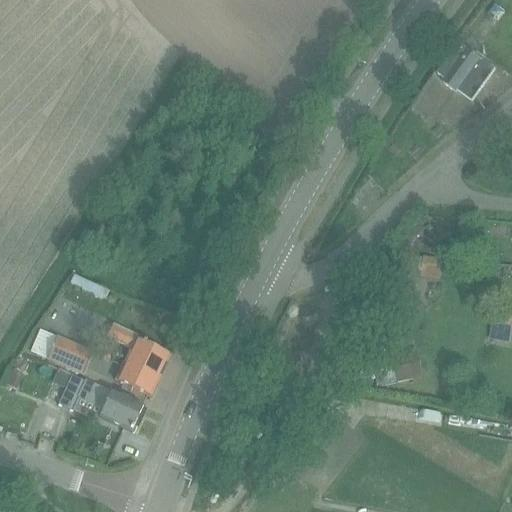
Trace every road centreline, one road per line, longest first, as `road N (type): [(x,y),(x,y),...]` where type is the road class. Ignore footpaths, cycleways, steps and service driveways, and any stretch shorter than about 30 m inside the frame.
road 1 (unclassified): [(261,270),(432,0)]
road 2 (unclassified): [(159,508),(261,270)]
road 3 (residential): [(261,270),(288,275),(345,261),(430,191)]
road 4 (tertiary): [(159,508),(0,454)]
